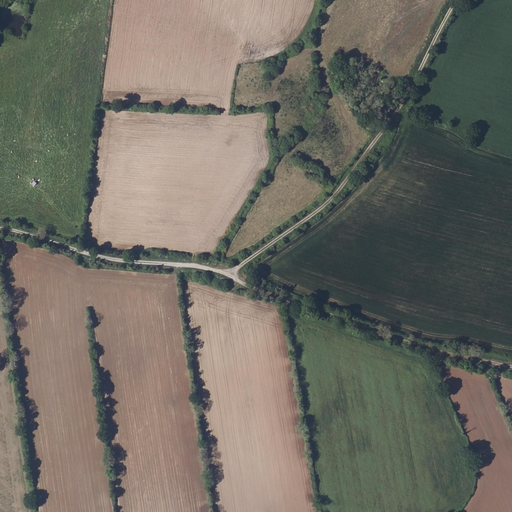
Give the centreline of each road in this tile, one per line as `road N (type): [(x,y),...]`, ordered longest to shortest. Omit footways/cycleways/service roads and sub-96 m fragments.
road 1 (track): [(511,365),(424,347),(221,271),(96,256),(0,228)]
road 2 (track): [(458,0),(402,102),(334,194),(229,275)]
